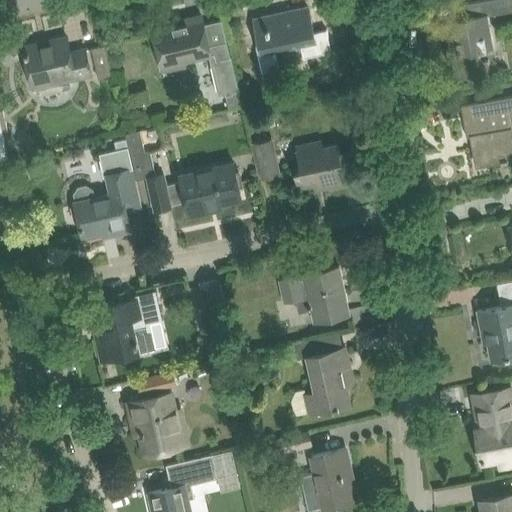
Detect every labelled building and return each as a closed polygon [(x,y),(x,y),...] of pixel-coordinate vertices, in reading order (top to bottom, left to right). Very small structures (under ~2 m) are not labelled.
[(457,77),(476,74),(492,70),(487,43),(492,42),(487,14),(511,9),(511,0),(481,0),(479,0),(460,4),(462,18),(452,20),(457,47),(451,48),(457,77)] [(255,18),(259,38),(261,48),(258,49),(262,70),(305,61),(304,57),(332,50),(327,29),(314,32),(308,6),(255,18)] [(186,23),(154,30),(162,65),(211,54),(213,64),(212,64),(219,95),(226,93),(230,107),(242,104),(231,60),(227,41),(209,45),(202,15),(185,19),(186,23)] [(24,46),(28,65),(34,88),(36,87),(36,90),(40,92),(68,86),(71,83),(70,79),(91,74),(85,48),(70,51),(67,36),(24,46)] [(106,44),(92,47),(99,77),(113,74),(106,44)] [(511,95),(481,101),(461,104),(467,137),(473,136),(478,165),(511,158),(511,95)] [(131,158),(134,168),(136,179),(148,176),(156,209),(171,206),(171,204),(186,200),(190,215),(207,211),(206,205),(242,197),(234,162),(180,174),(182,180),(166,184),(163,173),(156,174),(151,150),(145,151),(140,129),(122,132),(128,159),(131,158)] [(272,138),(250,142),(259,179),(280,174),(272,138)] [(302,170),(295,171),(299,187),(322,181),(324,188),(342,184),(336,160),(342,159),(339,142),(317,147),(316,142),(297,146),(302,170)] [(77,201),(76,201),(83,234),(86,234),(87,238),(102,234),(101,230),(113,227),(115,233),(131,230),(127,210),(143,207),(136,179),(134,168),(107,174),(112,193),(95,197),(93,189),(87,185),(79,187),(75,193),(77,201)] [(280,279),(285,300),(308,295),(314,321),(350,312),(340,265),(304,273),(304,274),(280,279)] [(200,282),(204,302),(206,311),(226,307),(219,278),(200,282)] [(103,359),(122,355),(138,351),(131,318),(144,315),(140,297),(127,300),(98,306),(105,340),(99,342),(103,359)] [(511,302),(502,305),(478,309),(484,342),(489,341),(492,358),(511,354),(511,302)] [(320,335),(294,341),(298,357),(308,355),(316,391),(305,394),(304,388),(295,390),(292,399),(294,409),(297,414),(309,411),(350,401),(346,383),(353,381),(345,346),(324,351),(320,335)] [(172,370),(158,373),(138,378),(142,392),(156,389),(157,394),(129,401),(134,420),(138,419),(146,452),(182,444),(169,387),(176,385),(172,370)] [(511,398),(510,387),(494,390),(475,394),(481,427),(477,428),(483,460),(511,454),(511,398)] [(308,430),(274,439),(277,453),(312,445),(308,430)] [(358,498),(346,447),(312,455),(316,472),(301,476),(309,509),(323,505),(324,506),(358,498)] [(169,488),(150,492),(154,511),(156,511),(159,511),(158,511),(190,511),(188,499),(195,497),(192,483),(217,478),(212,455),(167,465),(173,487),(169,488)] [(484,511),(511,511),(511,493),(482,499),(484,511)]
